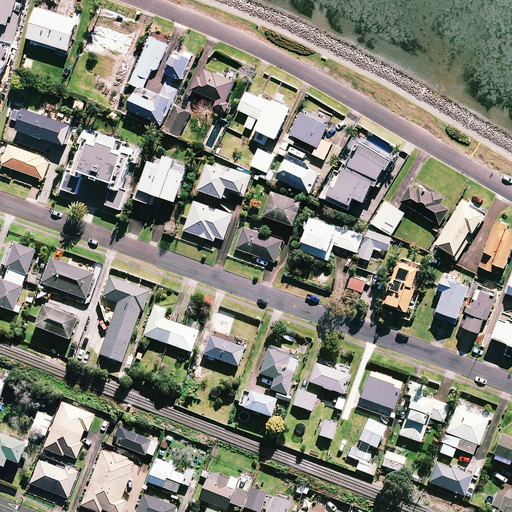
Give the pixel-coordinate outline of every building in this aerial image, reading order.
[(0,40),(14,44),(26,2),(20,1),(20,0),(0,0),(0,22),(3,23),(0,34),(0,40)] [(79,20),(39,8),(28,42),(50,49),(59,52),(58,54),(68,57),(79,20)] [(112,24),(96,16),(83,47),(104,56),(111,40),(130,48),(136,33),(112,24)] [(169,45),(151,37),(130,84),(144,90),(153,69),(157,71),(169,45)] [(0,78),(9,62),(5,60),(11,50),(0,44),(0,78)] [(183,79),(193,55),(186,52),(184,55),(175,52),(166,73),(170,75),(158,103),(136,94),(129,110),(153,120),(152,122),(163,127),(168,116),(165,115),(171,102),(173,103),(179,90),(171,87),(175,76),(183,79)] [(34,60),(23,57),(19,69),(30,72),(34,60)] [(227,102),(238,75),(230,71),(229,73),(222,70),(220,75),(203,68),(194,90),(218,100),(215,107),(227,112),(230,103),(227,102)] [(93,90),(108,96),(106,100),(108,101),(107,103),(114,106),(122,87),(98,77),(93,90)] [(254,131),(251,139),(266,146),(270,136),(278,139),(291,109),(271,100),(270,102),(247,92),(239,110),(251,115),(246,127),(254,131)] [(191,112),(176,105),(165,130),(180,137),(191,112)] [(18,131),(44,139),(44,138),(66,145),(73,124),(25,109),(18,131)] [(329,125),(302,112),(291,134),(317,147),(314,154),(325,160),(333,144),(322,139),(329,125)] [(128,190),(122,188),(126,178),(127,178),(131,169),(129,168),(131,162),(136,164),(141,149),(126,144),(127,141),(104,133),(104,134),(85,128),(77,150),(75,150),(61,188),(77,194),(83,177),(87,179),(88,177),(107,183),(106,186),(113,188),(107,204),(121,210),(128,190)] [(397,152),(355,133),(325,198),(350,209),(355,197),(365,202),(374,184),(377,186),(385,168),(388,170),(397,152)] [(42,157),(43,155),(10,144),(3,166),(46,180),(52,161),(42,157)] [(261,177),(271,181),(275,171),(271,169),(276,155),(259,148),(252,166),(263,170),(261,177)] [(155,194),(178,201),(187,173),(186,172),(188,165),(177,161),(178,159),(167,155),(165,161),(155,157),(154,162),(151,161),(138,199),(152,204),(155,194)] [(320,174),(288,160),(279,179),(311,193),(320,174)] [(250,182),(253,175),(226,166),(225,168),(210,163),(201,189),(224,197),(228,187),(243,192),(246,181),(250,182)] [(431,193),(413,183),(402,202),(440,225),(450,209),(441,204),(444,199),(432,192),(431,193)] [(303,201),(274,192),(266,215),(295,225),(303,201)] [(486,214),(464,199),(436,243),(456,255),(471,230),(474,232),(486,214)] [(233,215),(195,202),(185,230),(215,241),(216,237),(225,239),(233,215)] [(405,214),(385,202),(373,223),(392,235),(405,214)] [(339,227),(312,218),(301,250),(328,259),(339,227)] [(509,225),(498,221),(480,266),(499,273),(502,266),(506,268),(511,253),(511,230),(507,228),(509,225)] [(283,241),(245,227),(237,248),(276,262),(283,241)] [(364,236),(343,228),(337,245),(358,253),(364,236)] [(392,238),(370,230),(360,256),(370,260),(375,249),(387,253),(392,238)] [(35,251),(15,244),(7,267),(9,268),(5,281),(2,280),(0,285),(0,307),(19,314),(21,308),(16,306),(35,251)] [(422,265),(402,257),(386,303),(409,311),(416,289),(414,288),(422,265)] [(95,275),(51,259),(42,284),(86,300),(95,275)] [(310,262),(303,260),(301,269),(307,271),(310,262)] [(330,276),(314,270),(312,278),(327,283),(330,276)] [(367,281),(353,277),(350,288),(363,292),(367,281)] [(470,287),(444,277),(440,288),(446,291),(436,318),(456,325),(470,287)] [(150,292),(111,278),(104,298),(119,303),(100,355),(123,363),(141,311),(143,312),(150,292)] [(493,294),(481,290),(477,300),(473,298),(470,307),(468,306),(462,326),(479,332),(493,294)] [(168,344),(176,324),(164,319),(167,310),(155,306),(144,335),(168,344)] [(79,320),(45,307),(37,328),(71,341),(79,320)] [(511,315),(504,312),(493,336),(511,344),(511,315)] [(176,324),(168,344),(192,354),(200,333),(176,324)] [(245,349),(211,336),(204,355),(238,367),(245,349)] [(300,356),(270,346),(261,374),(275,379),(272,390),(287,395),(300,356)] [(206,359),(195,356),(188,381),(199,384),(206,359)] [(350,368),(337,364),(334,371),(317,364),(310,383),(344,395),(351,377),(347,376),(350,368)] [(401,389),(369,377),(361,398),(394,410),(401,389)] [(425,387),(412,383),(408,395),(413,397),(399,435),(421,443),(426,430),(424,429),(428,418),(444,423),(450,406),(433,400),(432,402),(421,398),(425,387)] [(317,397),(299,390),(293,405),(312,412),(317,397)] [(272,418),(277,401),(250,392),(249,396),(246,395),(242,408),(272,418)] [(95,416),(62,403),(44,449),(64,457),(65,455),(77,459),(83,444),(80,443),(85,431),(88,432),(95,416)] [(488,421),(456,408),(439,453),(453,458),(456,449),(475,456),(488,421)] [(53,418),(39,412),(32,431),(46,437),(53,418)] [(387,427),(369,419),(356,449),(352,447),(348,456),(360,462),(357,469),(373,476),(377,468),(368,464),(371,456),(366,453),(370,445),(377,448),(387,427)] [(337,425),(325,421),(320,436),(332,440),(337,425)] [(120,428),(114,443),(147,457),(148,455),(153,457),(159,444),(120,428)] [(28,444),(1,434),(0,436),(0,465),(5,468),(8,460),(20,464),(28,444)] [(511,439),(502,436),(491,465),(500,469),(511,463),(511,439)] [(406,458),(387,451),(382,465),(401,472),(406,458)] [(131,471),(134,464),(128,461),(129,458),(112,452),(111,455),(103,452),(82,506),(97,511),(101,511),(102,510),(108,511),(122,511),(127,501),(122,499),(132,472),(131,471)] [(69,499),(79,471),(59,464),(58,467),(40,460),(31,484),(69,499)] [(176,467),(157,460),(148,482),(177,493),(181,484),(189,486),(194,471),(187,468),(184,476),(174,472),(176,467)] [(472,476),(436,463),(429,483),(465,496),(472,476)] [(237,483),(211,472),(200,499),(227,510),(230,503),(241,507),(247,493),(235,488),(237,483)] [(307,491),(298,486),(295,492),(303,497),(307,491)] [(260,511),(267,494),(252,489),(245,508),(257,511),(260,511)] [(485,498),(476,494),(472,505),(481,508),(485,498)] [(511,511),(511,500),(497,494),(489,511),(490,511),(498,511),(499,511),(503,511),(511,511)] [(175,511),(177,508),(144,495),(137,511),(175,511)] [(288,511),(293,502),(276,496),(270,511),(288,511)]
